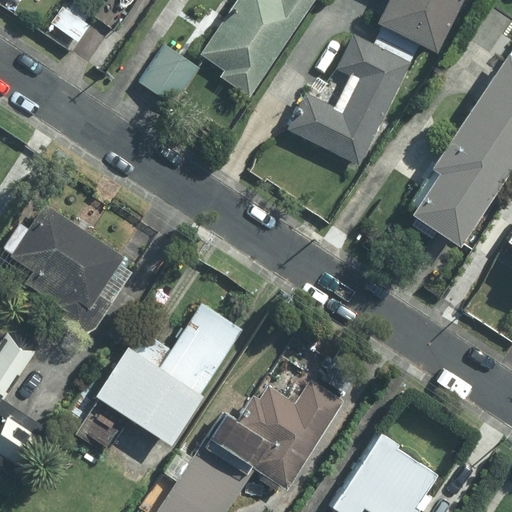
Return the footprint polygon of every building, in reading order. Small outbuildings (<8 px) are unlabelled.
[(224,77),(249,94),(311,0),(240,0),(203,56),(227,72),(224,77)] [(420,45),(439,54),(464,0),(393,0),(381,26),(387,29),(420,45)] [(91,27),(65,9),(54,24),(80,43),(91,27)] [(293,131),(361,164),(420,45),(387,29),(378,48),(355,36),(339,69),(352,76),(336,109),(310,96),(293,131)] [(165,45),(140,81),(174,105),(198,68),(165,45)] [(511,57),(510,57),(489,88),(511,103),(511,57)] [(500,190),(511,172),(511,103),(489,88),(445,154),(500,190)] [(463,247),(500,190),(445,154),(435,169),(444,176),(417,217),(463,247)] [(124,252),(46,201),(12,252),(39,269),(31,281),(72,308),(60,325),(74,335),(96,324),(112,300),(98,292),(124,252)] [(98,387),(170,435),(242,327),(199,298),(168,345),(139,326),(98,387)] [(3,397),(35,350),(34,337),(25,331),(11,333),(0,348),(0,464),(17,475),(49,429),(3,397)] [(360,365),(342,353),(326,378),(343,389),(360,365)] [(182,478),(159,511),(227,511),(260,464),(288,483),(345,399),(314,377),(297,401),(273,385),(264,397),(258,393),(242,419),(228,410),(197,457),(183,447),(169,469),(182,478)] [(384,433),(338,503),(351,511),(363,511),(369,504),(381,511),(418,511),(422,507),(419,504),(441,471),(384,433)]
